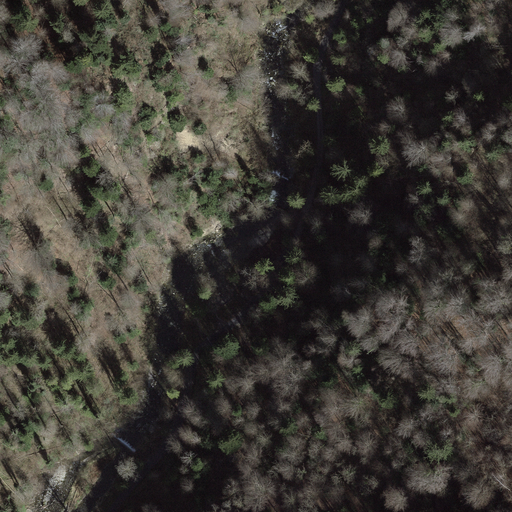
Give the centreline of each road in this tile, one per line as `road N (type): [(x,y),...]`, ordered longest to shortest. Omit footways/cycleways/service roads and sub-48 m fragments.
road 1 (track): [(111,511),(180,425),(193,358),(255,300),(297,235),(324,133),(321,53),(344,0)]
road 2 (track): [(511,89),(487,138),(504,258),(458,290),(458,326),(490,364),(506,409),(499,436)]
